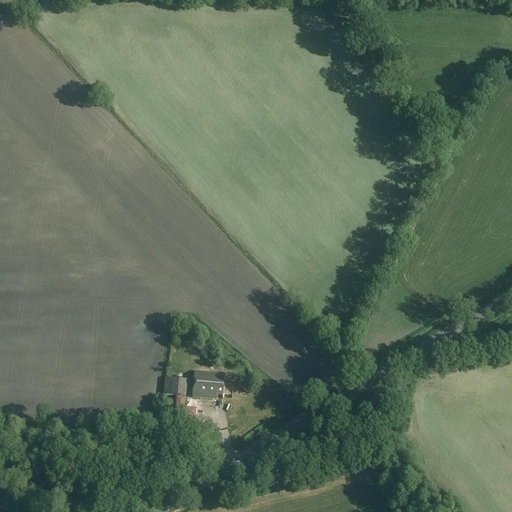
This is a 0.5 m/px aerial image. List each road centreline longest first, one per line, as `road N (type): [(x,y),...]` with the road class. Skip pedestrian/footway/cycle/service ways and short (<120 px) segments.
road 1 (tertiary): [(158,511),(511,296)]
road 2 (track): [(0,426),(227,446)]
